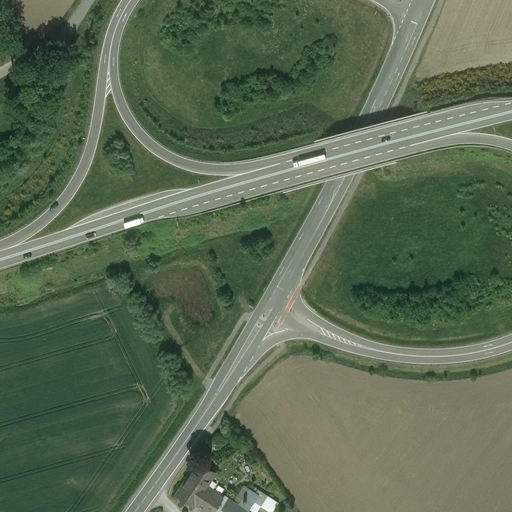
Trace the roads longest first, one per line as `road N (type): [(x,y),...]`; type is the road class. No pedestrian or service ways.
road 1 (trunk): [(0,261),(407,144)]
road 2 (secondary): [(416,9),(352,161),(272,305)]
road 3 (trunk): [(301,156),(0,252)]
road 4 (trunk): [(301,156),(209,166),(163,151),(125,111),(111,42)]
road 5 (trunk): [(111,42),(90,149),(75,181),(44,217),(0,243)]
road 6 (trunk): [(511,103),(301,156)]
road 7 (trunk): [(511,341),(424,356),(324,332)]
road 8 (secondary): [(239,358),(135,511)]
